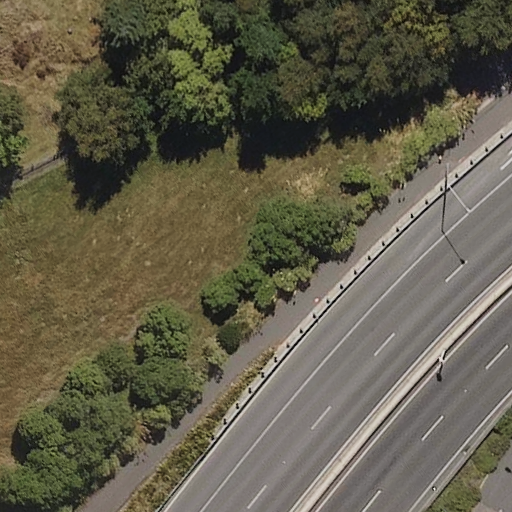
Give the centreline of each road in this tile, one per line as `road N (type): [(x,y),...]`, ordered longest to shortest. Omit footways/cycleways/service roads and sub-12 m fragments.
road 1 (motorway): [(245,511),(326,410),(511,221)]
road 2 (motorway): [(511,342),(363,511)]
